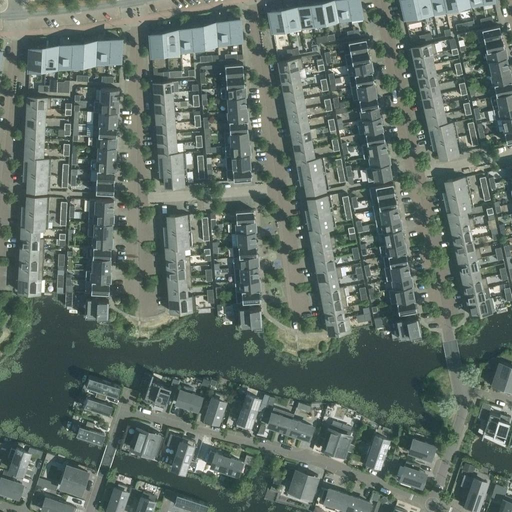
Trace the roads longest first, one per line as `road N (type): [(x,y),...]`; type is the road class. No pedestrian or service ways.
road 1 (residential): [(90,510),(122,411),(310,454),(431,505)]
road 2 (residential): [(458,386),(414,175)]
road 3 (residential): [(135,201),(131,2)]
road 4 (residential): [(0,207),(15,14)]
road 5 (residential): [(279,188),(252,0)]
road 6 (residential): [(414,175),(379,0)]
road 7 (residential): [(295,333),(279,188)]
road 8 (residential): [(135,201),(279,188)]
road 9 (residential): [(431,505),(463,407),(458,386)]
